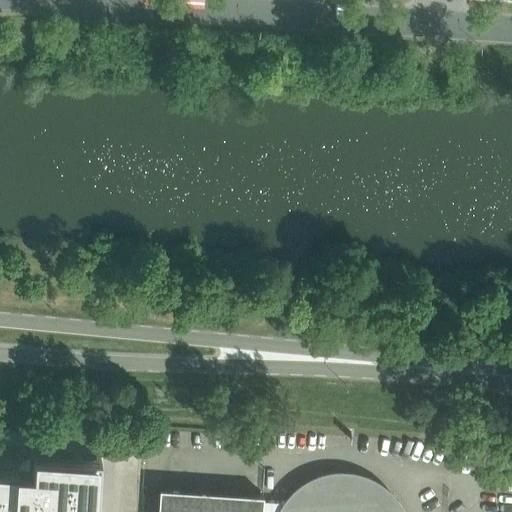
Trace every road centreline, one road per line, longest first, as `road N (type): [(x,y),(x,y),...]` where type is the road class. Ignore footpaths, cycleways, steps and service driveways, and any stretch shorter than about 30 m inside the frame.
road 1 (tertiary): [(511,368),(0,319)]
road 2 (tertiary): [(0,353),(511,387)]
road 3 (unclassified): [(511,29),(77,0)]
